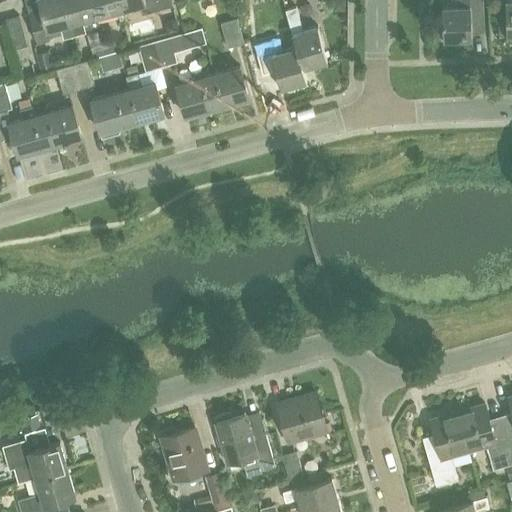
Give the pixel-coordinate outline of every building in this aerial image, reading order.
[(75,35),(65,0),(37,0),(40,9),(29,12),(37,41),(48,38),(46,28),(60,25),(64,38),(75,35)] [(83,18),(96,15),(91,0),(65,0),(75,35),(86,32),(83,18)] [(121,8),(118,0),(91,0),(96,15),(121,8)] [(118,0),(121,8),(139,3),(142,13),(148,11),(160,8),(173,4),(171,0),(118,0)] [(446,39),(473,38),(472,31),(485,30),(483,0),(457,0),(458,6),(444,6),(446,39)] [(511,0),(507,0),(508,14),(499,15),(499,35),(509,34),(509,37),(511,36),(511,0)] [(297,44),(303,66),(328,59),(318,24),(303,28),(297,5),(285,8),(296,45),(297,44)] [(14,48),(28,45),(20,14),(6,18),(14,48)] [(228,47),(245,42),(238,17),(221,22),(228,47)] [(163,65),(178,61),(175,51),(186,48),(181,32),(155,40),(163,65)] [(106,53),(119,50),(116,37),(103,41),(106,53)] [(297,44),(296,45),(283,48),(280,38),(256,44),(265,73),(277,70),(282,87),(306,80),(302,66),(303,66),(297,44)] [(146,70),(163,65),(155,40),(139,45),(146,70)] [(94,57),(106,53),(103,41),(91,44),(94,57)] [(80,88),(95,84),(88,59),(73,63),(80,88)] [(63,93),(80,88),(73,63),(56,68),(63,93)] [(213,106),(250,95),(241,64),(215,71),(221,89),(208,92),(213,106)] [(186,113),(213,106),(208,92),(221,89),(215,71),(177,82),(186,113)] [(123,107),(127,122),(164,111),(155,80),(142,83),(139,72),(126,75),(130,87),(135,104),(123,107)] [(101,129),(127,122),(123,107),(135,104),(130,87),(126,75),(129,87),(93,97),(101,129)] [(0,110),(13,107),(5,82),(0,83),(0,110)] [(52,128),(56,142),(82,135),(73,103),(35,113),(40,131),(52,128)] [(40,131),(35,113),(33,104),(20,108),(23,117),(10,121),(19,152),(56,142),(52,128),(40,131)] [(290,440),(328,429),(316,391),(279,402),(290,440)] [(511,463),(511,449),(506,427),(494,430),(486,403),(459,411),(470,450),(487,445),(494,469),(511,463)] [(452,455),(470,450),(459,411),(432,418),(439,444),(426,448),(436,485),(459,479),(452,455)] [(254,439),(246,412),(217,420),(229,462),(257,453),(262,470),(276,466),(267,435),(254,439)] [(174,478),(208,468),(196,426),(162,436),(174,478)] [(37,477),(67,468),(59,442),(29,451),(26,438),(3,445),(10,468),(20,466),(21,471),(34,467),(37,477)] [(290,478),(304,473),(297,449),(283,453),(290,478)] [(67,468),(37,477),(41,492),(19,499),(22,511),(47,511),(45,504),(75,496),(67,468)] [(213,501),(229,497),(221,470),(205,474),(211,493),(194,498),(196,506),(213,501)] [(303,508),(338,497),(332,477),(284,491),(287,500),(299,497),(303,508)] [(438,511),(476,511),(476,509),(489,505),(487,496),(486,496),(484,490),(470,493),(472,500),(438,510),(438,511)] [(342,511),(338,497),(303,508),(303,511),(342,511)] [(287,511),(285,502),(270,506),(272,511),(287,511)]
